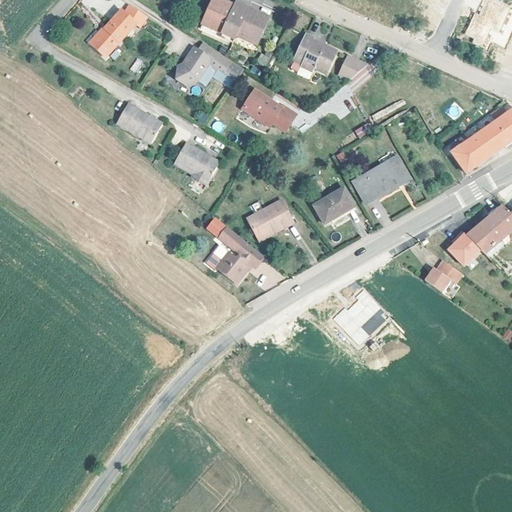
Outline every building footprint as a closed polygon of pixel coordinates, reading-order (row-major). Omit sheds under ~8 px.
[(432,4),(434,0),(392,0),(387,12),(421,27),(427,13),(431,14),(435,6),(432,4)] [(427,13),(421,27),(426,29),(438,0),(434,0),(432,4),(435,6),(431,14),(427,13)] [(502,35),(511,13),(511,8),(493,0),(485,0),(479,16),(474,14),(465,35),(474,39),(472,44),(486,50),(494,32),(502,35)] [(226,38),(238,43),(239,40),(259,49),(272,21),(240,8),(238,10),(219,2),(206,29),(226,38)] [(104,46),(96,54),(109,64),(140,31),(143,33),(151,25),(133,12),(128,19),(125,17),(109,35),(107,35),(102,40),(104,46)] [(236,48),(238,43),(226,38),(224,43),(236,48)] [(303,70),(315,75),(316,72),(327,77),(338,53),(325,48),(324,50),(314,46),(316,42),(308,39),(293,73),(301,76),(303,70)] [(93,50),(96,54),(104,46),(102,40),(93,50)] [(234,90),(246,73),(206,47),(202,53),(197,50),(185,66),(179,68),(177,82),(188,89),(199,84),(207,89),(215,77),(234,90)] [(275,59),(263,51),(256,61),(269,69),(275,59)] [(135,57),(130,70),(138,73),(142,60),(135,57)] [(341,77),(349,81),(357,74),(368,65),(349,59),(341,77)] [(303,70),(301,76),(300,79),(312,83),(315,75),(303,70)] [(257,94),(244,112),(271,131),(274,127),(286,135),(298,119),(285,110),(283,112),(257,94)] [(454,120),(463,111),(455,102),(446,112),(454,120)] [(491,116),(496,123),(507,115),(502,108),(491,116)] [(133,110),(124,130),(158,149),(167,129),(133,110)] [(193,118),(203,123),(208,115),(198,110),(193,118)] [(473,139),(487,159),(511,142),(511,111),(507,115),(496,123),(473,139)] [(221,134),(225,125),(215,120),(211,129),(221,134)] [(367,123),(355,131),(360,138),(372,130),(367,123)] [(466,174),(487,159),(473,139),(452,154),(466,174)] [(225,168),(192,149),(180,170),(198,179),(196,182),(211,190),(225,168)] [(336,155),(340,163),(348,159),(344,151),(336,155)] [(364,203),(396,185),(393,179),(405,172),(397,158),(352,182),(364,203)] [(393,179),(396,185),(409,179),(405,172),(393,179)] [(343,187),(313,205),(323,223),(353,205),(343,187)] [(285,224),(287,227),(294,223),(282,201),(248,218),(258,237),(285,224)] [(510,232),(511,229),(511,214),(502,205),(491,214),(510,232)] [(501,239),(510,232),(491,214),(466,234),(479,248),(484,253),(501,239)] [(208,232),(220,241),(229,230),(217,221),(208,232)] [(285,224),(258,237),(260,240),(287,227),(285,224)] [(268,261),(229,230),(220,241),(244,260),(239,265),(229,257),(224,264),(215,257),(206,267),(216,274),(216,273),(238,290),(249,276),(247,275),(253,267),(259,272),(268,261)] [(466,234),(461,230),(455,236),(457,238),(453,243),(447,248),(463,264),(479,248),(466,234)] [(501,239),(484,253),(488,256),(504,243),(501,239)] [(224,264),(229,257),(220,250),(215,257),(224,264)] [(434,268),(425,281),(442,293),(451,281),(456,284),(463,275),(443,261),(436,270),(434,268)] [(447,307),(397,271),(388,285),(402,295),(403,300),(400,303),(413,312),(414,310),(423,317),(429,309),(439,317),(447,307)] [(382,308),(364,290),(356,298),(359,301),(349,311),(346,308),(334,320),(360,347),(370,337),(362,328),(382,308)] [(359,301),(356,298),(346,308),(349,311),(359,301)] [(391,318),(386,313),(383,316),(388,321),(391,318)] [(329,342),(314,326),(302,338),(314,351),(317,353),(313,357),(310,355),(303,361),(316,374),(322,368),(324,370),(331,364),(343,352),(331,340),(329,342)] [(503,338),(511,341),(511,338),(511,331),(506,329),(503,338)] [(282,366),(271,354),(258,366),(269,377),(273,381),(266,387),(261,392),(269,401),(274,396),(281,403),(285,398),(293,406),(307,392),(293,377),(292,378),(281,367),(282,366)] [(336,369),(331,364),(324,370),(322,368),(316,374),(323,382),(336,369)] [(269,377),(262,384),(266,387),(273,381),(269,377)] [(275,408),(281,403),(274,396),(269,401),(275,408)]
